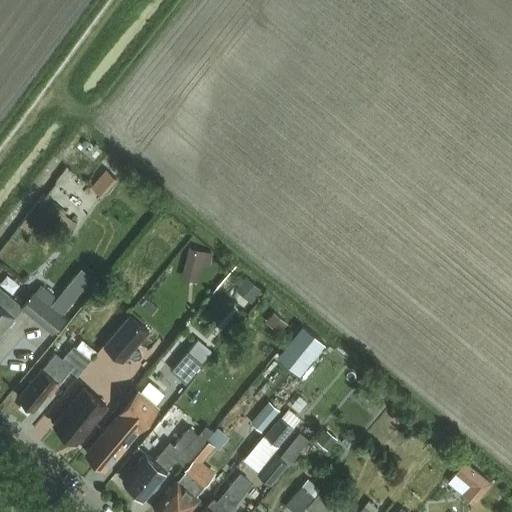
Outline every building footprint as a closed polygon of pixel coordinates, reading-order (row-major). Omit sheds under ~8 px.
[(104,171),(90,187),(101,197),(115,180),(104,171)] [(65,216),(67,213),(55,203),(45,216),(69,235),(77,225),(65,216)] [(190,227),(165,208),(114,274),(137,292),(149,277),(151,279),(190,227)] [(189,246),(181,278),(198,282),(202,266),(210,268),(214,253),(189,246)] [(246,277),(238,287),(253,299),(261,290),(246,277)] [(0,331),(20,308),(0,291),(0,331)] [(65,318),(50,305),(34,293),(21,308),(52,334),(65,318)] [(107,343),(125,359),(151,328),(132,313),(107,343)] [(78,376),(91,360),(74,346),(62,358),(56,353),(43,369),(43,368),(19,398),(34,410),(47,393),(50,395),(70,370),(78,376)] [(188,351),(171,371),(185,383),(202,363),(188,351)] [(142,427),(162,404),(142,387),(86,453),(105,468),(116,455),(118,455),(128,443),(121,437),(134,421),(142,427)] [(106,406),(92,394),(85,388),(55,425),(76,443),(86,431),(85,431),(106,406)] [(252,425),(262,434),(279,413),(269,404),(252,425)] [(282,416),(265,435),(278,446),(295,428),(282,416)] [(207,425),(198,435),(189,427),(174,445),(170,442),(155,460),(147,453),(124,480),(126,482),(124,484),(133,492),(135,490),(145,497),(167,470),(176,459),(184,466),(205,441),(214,431),(207,425)] [(290,463),(309,440),(300,432),(281,456),(290,463)] [(336,439),(328,432),(322,439),(330,446),(336,439)] [(218,448),(226,438),(219,433),(212,443),(215,445),(218,448)] [(209,440),(196,457),(202,462),(215,445),(212,443),(209,440)] [(290,463),(279,454),(277,452),(260,473),(273,484),(290,463)] [(466,460),(456,473),(471,485),(463,494),(476,504),(494,482),(466,460)] [(195,495),(204,485),(186,470),(155,508),(154,509),(157,511),(187,511),(199,498),(195,495)] [(287,504),(296,511),(301,511),(316,495),(303,485),(287,504)] [(231,511),(229,511),(241,497),(228,486),(217,500),(214,497),(201,511),(231,511)] [(308,509),(311,511),(329,511),(339,500),(325,488),(308,509)]
